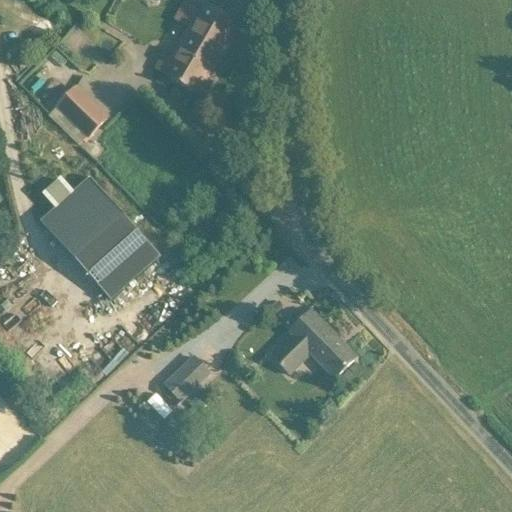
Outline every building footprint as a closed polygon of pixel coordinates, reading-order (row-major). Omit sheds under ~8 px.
[(155,68),(201,94),(241,25),(205,4),(188,33),(172,58),(164,53),(155,68)] [(81,147),(109,118),(76,87),(49,116),(81,147)] [(111,297),(159,254),(92,179),(44,222),(111,297)] [(357,359),(313,312),(298,326),(289,334),(291,336),(271,354),(290,375),(310,356),(335,381),(357,359)] [(165,386),(160,391),(177,407),(182,403),(212,374),(194,356),(164,385),(165,386)] [(169,422),(163,427),(169,436),(176,430),(169,422)]
